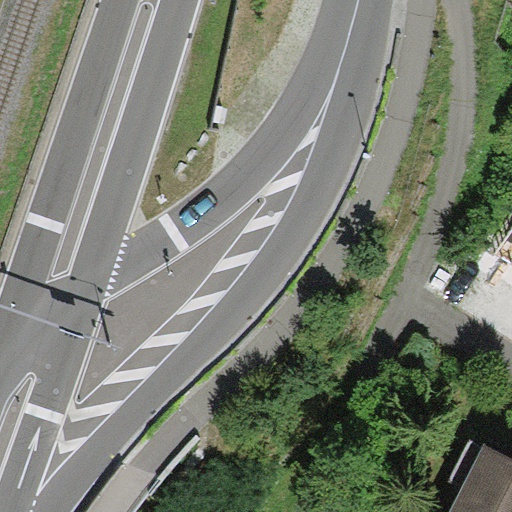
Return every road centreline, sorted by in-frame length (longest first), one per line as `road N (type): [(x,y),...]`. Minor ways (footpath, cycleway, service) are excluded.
road 1 (secondary): [(37,511),(124,431),(260,277),(306,208),(332,140),(343,62)]
road 2 (secondary): [(343,62),(270,145),(174,231),(48,321)]
road 3 (primary): [(48,321),(149,0)]
road 4 (primary): [(0,464),(48,321)]
